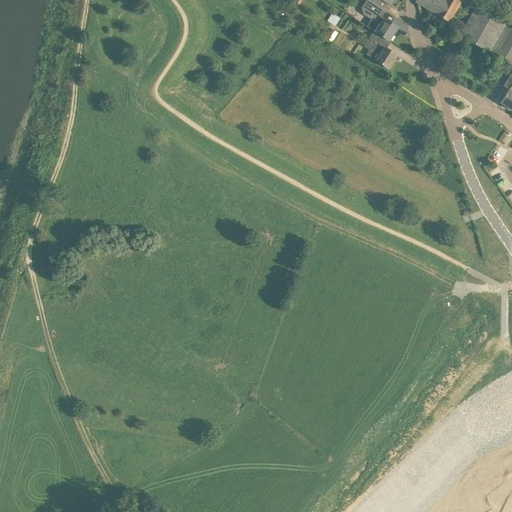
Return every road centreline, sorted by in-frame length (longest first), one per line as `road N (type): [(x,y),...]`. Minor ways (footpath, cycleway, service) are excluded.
road 1 (track): [(86,0),(72,121),(27,260)]
road 2 (track): [(27,260),(73,411),(105,478)]
road 3 (unclassified): [(452,129),(481,205),(511,247)]
